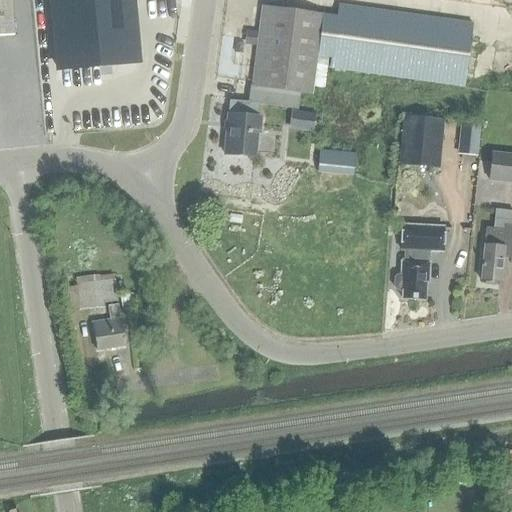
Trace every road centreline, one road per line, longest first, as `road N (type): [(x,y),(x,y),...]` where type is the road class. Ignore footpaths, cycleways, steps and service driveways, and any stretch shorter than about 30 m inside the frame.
road 1 (tertiary): [(63,511),(11,165)]
road 2 (unclassified): [(371,351),(293,356),(254,339),(143,184)]
road 3 (unclassified): [(203,0),(184,131),(143,184)]
road 4 (unclassified): [(371,351),(511,329)]
road 5 (unclassified): [(143,184),(111,166),(64,157),(11,165)]
